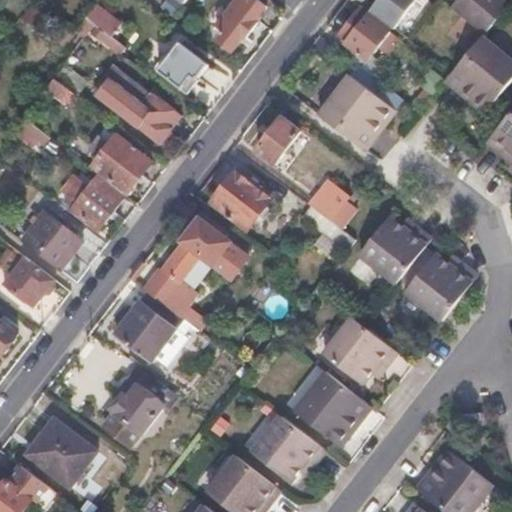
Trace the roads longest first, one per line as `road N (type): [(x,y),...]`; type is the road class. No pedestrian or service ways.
road 1 (residential): [(0,414),(313,10)]
road 2 (residential): [(329,511),(494,307)]
road 3 (residential): [(494,307),(501,269),(487,219),(416,166)]
